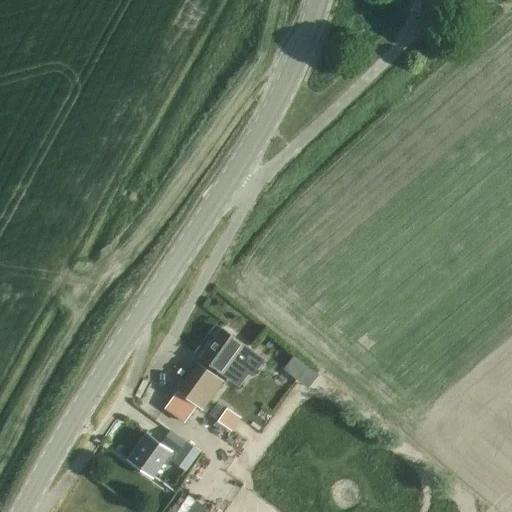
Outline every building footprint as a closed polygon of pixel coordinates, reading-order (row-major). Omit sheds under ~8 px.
[(415,59),(401,73),(409,81),(423,68),(415,59)] [(386,88),(392,95),(407,83),(402,76),(386,88)] [(220,328),(198,357),(237,386),(248,371),(252,374),(263,359),(248,348),(220,328)] [(294,356),(283,370),(295,380),(306,366),(294,356)] [(175,392),(164,408),(184,423),(196,407),(200,410),(222,381),(195,361),(180,381),(173,390),(175,392)] [(231,432),(240,419),(226,409),(217,422),(231,432)] [(176,453),(169,463),(182,472),(196,452),(166,431),(159,441),(176,453)] [(171,454),(142,433),(124,459),(150,477),(161,462),(164,464),(171,454)] [(174,483),(166,502),(185,509),(193,489),(174,483)]
